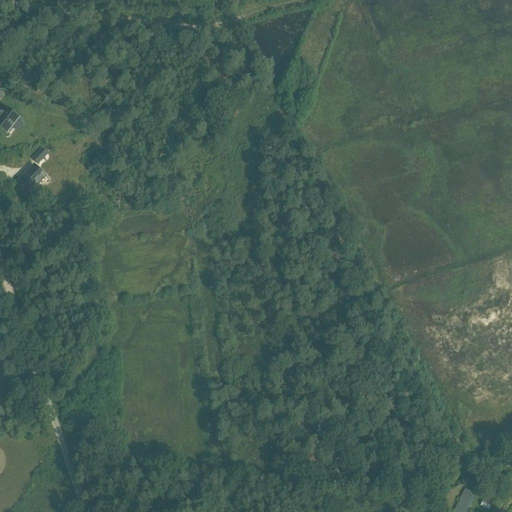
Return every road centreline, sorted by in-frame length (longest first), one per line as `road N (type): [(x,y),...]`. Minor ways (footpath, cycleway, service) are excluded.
road 1 (track): [(12,0),(185,27),(303,0)]
road 2 (unclassified): [(85,511),(0,261)]
